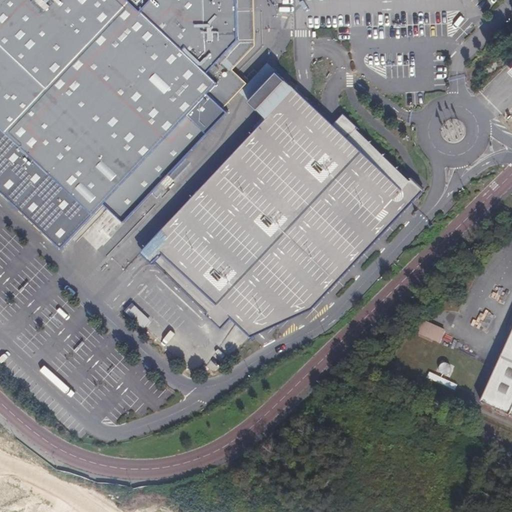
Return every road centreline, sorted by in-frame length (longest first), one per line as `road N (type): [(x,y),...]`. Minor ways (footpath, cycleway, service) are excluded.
road 1 (unclassified): [(458,100),(428,114),(430,149),(444,159),(469,157),(484,128)]
road 2 (unknown): [(359,47),(359,60),(377,80),(405,85),(424,69),(424,44)]
